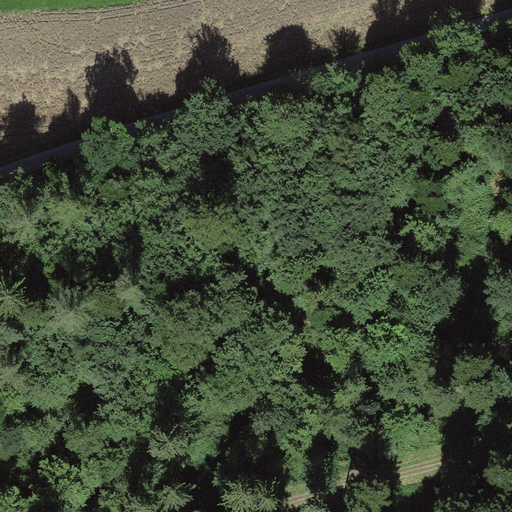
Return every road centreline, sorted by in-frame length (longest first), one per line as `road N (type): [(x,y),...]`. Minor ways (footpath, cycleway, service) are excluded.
road 1 (track): [(0,175),(511,17)]
road 2 (track): [(285,511),(511,448)]
